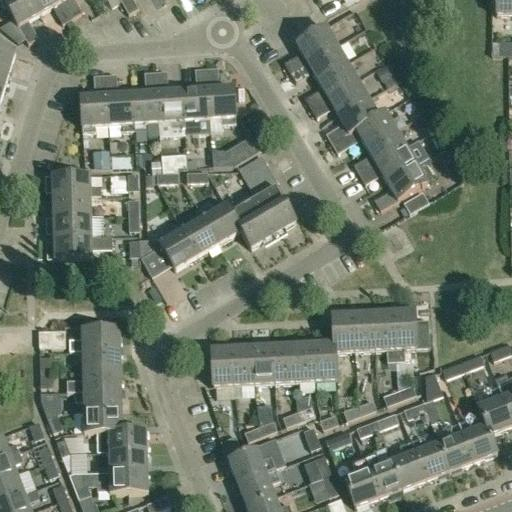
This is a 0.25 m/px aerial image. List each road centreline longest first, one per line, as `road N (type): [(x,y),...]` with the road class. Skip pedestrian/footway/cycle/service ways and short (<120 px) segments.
road 1 (residential): [(206,511),(150,356),(346,240),(223,17)]
road 2 (unclassified): [(0,233),(61,68),(166,47),(223,17)]
